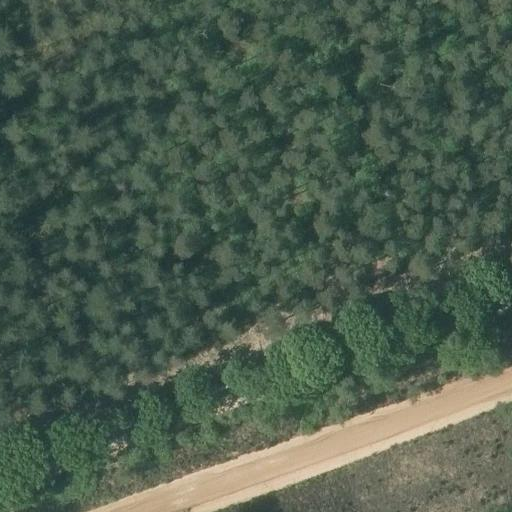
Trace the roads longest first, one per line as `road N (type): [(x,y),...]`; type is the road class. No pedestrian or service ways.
road 1 (track): [(0,487),(511,302)]
road 2 (track): [(140,511),(511,374)]
